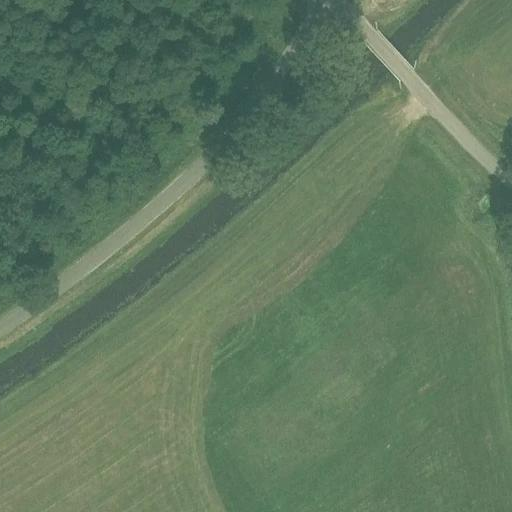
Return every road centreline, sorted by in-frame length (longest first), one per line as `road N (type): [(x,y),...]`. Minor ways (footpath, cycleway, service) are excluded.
road 1 (unclassified): [(0,329),(141,223),(202,166),(332,0)]
road 2 (unclassified): [(511,184),(338,0)]
